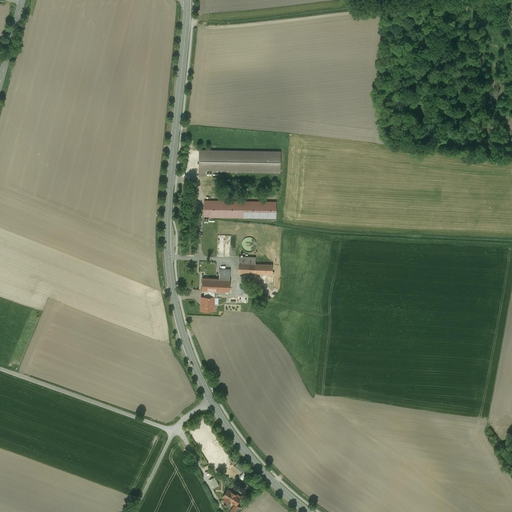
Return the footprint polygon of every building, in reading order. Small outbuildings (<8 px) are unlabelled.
[(280,152),(199,151),(199,176),(204,176),(204,171),(280,172),(280,152)] [(276,202),(204,201),(204,217),(276,218),(276,202)] [(252,238),(251,237),(249,237),(248,237),(247,237),(246,238),(245,238),(244,239),(243,240),(242,241),(242,242),(242,243),(241,243),(241,244),(241,245),(241,246),(242,247),(242,248),(242,249),(243,250),(244,250),(245,251),(246,252),(247,252),(249,252),(250,252),(251,252),(252,251),(253,251),(253,250),(254,250),(255,249),(255,248),(256,247),(256,246),(256,245),(256,244),(256,243),(256,242),(255,241),(255,240),(254,240),(253,239),(252,238)] [(255,263),(244,263),(243,273),(255,273),(255,264),(255,263)] [(272,265),(255,264),(255,273),(272,274),(272,265)] [(230,270),(216,269),(216,279),(230,279),(230,270)] [(216,279),(202,278),(202,290),(204,290),(211,291),(229,292),(230,279),(216,279)] [(211,291),(204,290),(204,297),(203,297),(202,305),(201,305),(201,310),(212,311),(213,304),(214,304),(214,297),(211,297),(211,291)] [(243,473),(246,468),(237,462),(234,467),(243,473)] [(210,479),(214,488),(219,485),(216,477),(210,479)] [(235,494),(227,489),(223,496),(225,498),(223,500),(230,504),(231,501),(235,504),(236,504),(241,497),(236,493),(235,494)]
